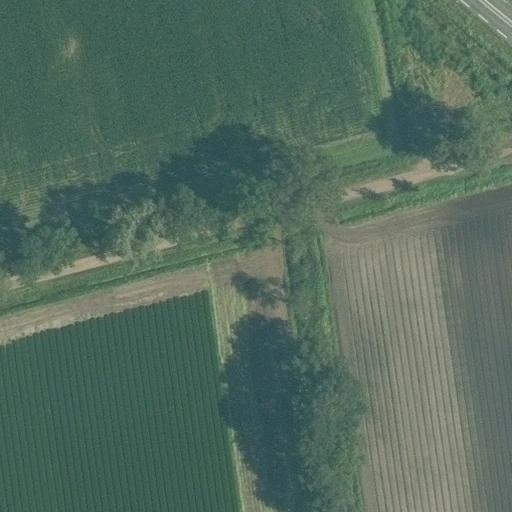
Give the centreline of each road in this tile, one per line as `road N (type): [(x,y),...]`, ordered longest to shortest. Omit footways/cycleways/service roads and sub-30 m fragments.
road 1 (unclassified): [(0,282),(511,150)]
road 2 (track): [(335,511),(294,206)]
